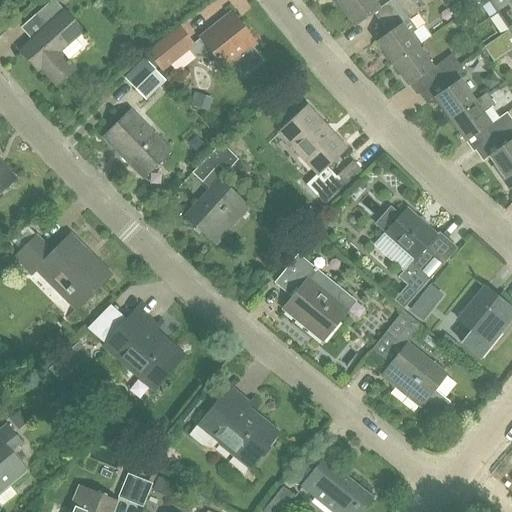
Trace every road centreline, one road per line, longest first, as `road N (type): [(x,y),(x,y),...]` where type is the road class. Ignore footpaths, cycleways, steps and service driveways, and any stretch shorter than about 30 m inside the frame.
road 1 (residential): [(448,487),(182,286),(0,84)]
road 2 (residential): [(511,238),(370,101),(291,0)]
